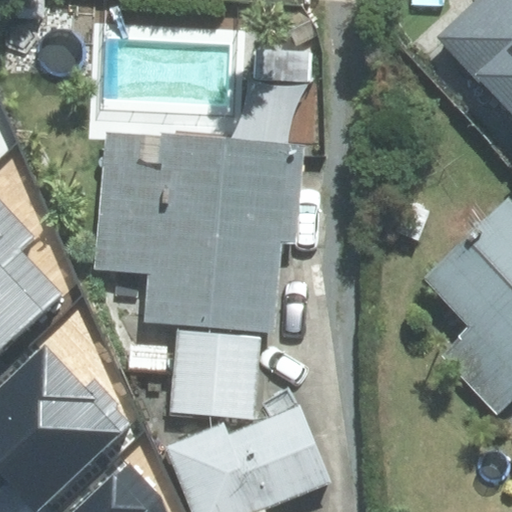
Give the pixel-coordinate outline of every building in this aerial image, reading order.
[(511,0),(480,0),(441,37),(511,111),(511,0)] [(145,321),(274,332),(282,240),(295,241),(303,145),(104,129),(92,271),(149,275),(145,321)] [(0,352),(74,284),(15,147),(0,161),(0,352)] [(445,353),(497,409),(511,395),(511,202),(509,199),(422,279),(469,330),(445,353)] [(137,416),(79,309),(0,382),(0,488),(8,481),(37,511),(137,416)] [(253,418),(260,337),(178,330),(171,411),(253,418)] [(223,424),(166,447),(192,511),(258,511),(263,510),(330,483),(299,407),(228,436),(223,424)] [(178,511),(145,435),(61,511),(178,511)]
